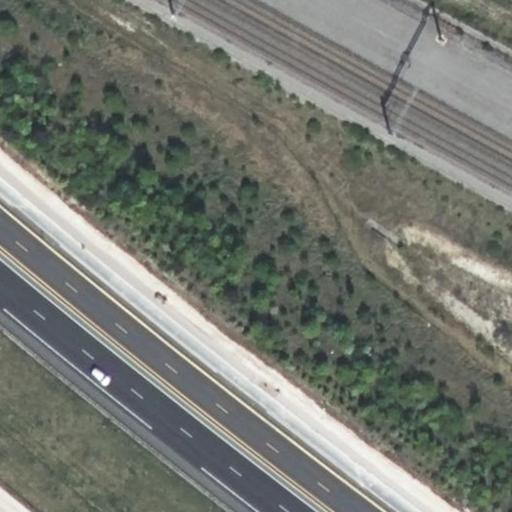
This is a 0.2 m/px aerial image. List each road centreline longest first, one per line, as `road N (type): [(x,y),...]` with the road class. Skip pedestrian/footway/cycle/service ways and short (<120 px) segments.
road 1 (motorway): [(379,511),(0,214)]
road 2 (motorway): [(0,281),(291,511)]
